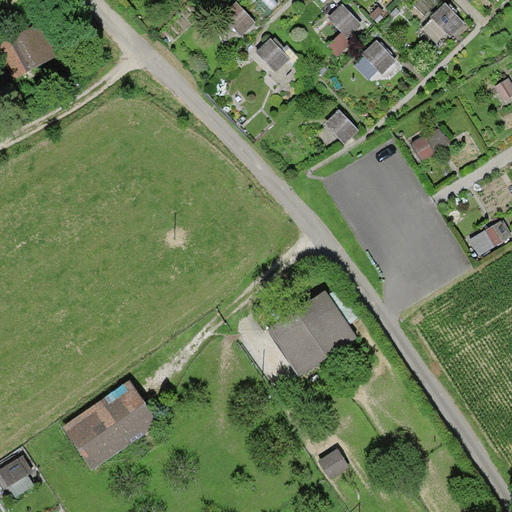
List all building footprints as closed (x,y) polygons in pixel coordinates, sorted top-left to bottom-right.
[(237,1),(220,15),(238,36),(254,22),(237,1)] [(343,3),(328,18),(348,39),(363,24),(343,3)] [(444,3),(430,17),(449,36),(463,22),(444,3)] [(63,64),(30,12),(0,31),(0,50),(25,89),(63,64)] [(341,34),(327,46),(338,57),(351,44),(341,34)] [(270,39),(256,52),(275,73),(289,59),(270,39)] [(378,39),(362,55),(380,74),(396,59),(378,39)] [(511,82),(509,77),(494,87),(503,101),(511,95),(511,82)] [(341,110),(325,124),(343,144),(359,130),(341,110)] [(440,126),(411,144),(421,162),(435,153),(433,151),(449,141),(440,126)] [(477,255),(510,237),(501,221),(487,229),(468,240),(477,255)] [(274,326),(301,371),(354,339),(327,294),(274,326)] [(67,427),(94,466),(156,424),(129,385),(67,427)] [(338,450),(319,462),(328,477),(347,465),(338,450)] [(15,466),(0,475),(0,478),(7,490),(24,480),(15,466)]
